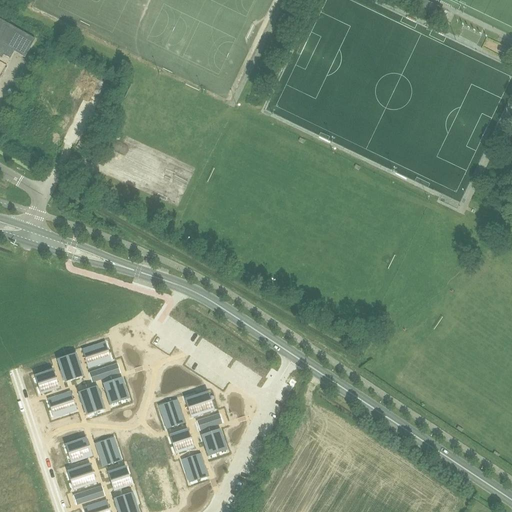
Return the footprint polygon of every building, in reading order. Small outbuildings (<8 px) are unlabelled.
[(125,0),(150,16),(159,4),(173,11),(161,37),(190,52),(213,4),(207,1),(207,0),(125,0)] [(445,13),(418,0),(407,0),(405,5),(441,23),(445,13)] [(3,55),(9,59),(13,52),(24,58),(34,40),(0,20),(0,58),(1,59),(3,55)] [(103,344),(82,351),(85,359),(106,352),(103,344)] [(106,353),(85,360),(88,368),(109,361),(106,353)] [(76,356),(68,359),(75,380),(83,377),(76,356)] [(66,360),(58,362),(65,383),(73,380),(66,360)] [(117,365),(88,374),(91,383),(120,374),(117,365)] [(53,371),(37,377),(39,384),(56,379),(53,371)] [(121,379),(113,382),(120,401),(127,398),(121,379)] [(56,381),(40,386),(42,394),(59,388),(56,381)] [(112,382),(104,385),(110,404),(118,401),(112,382)] [(96,388),(88,390),(95,411),(103,409),(96,388)] [(87,391),(79,393),(86,414),(94,412),(87,391)] [(70,393),(49,400),(52,408),(73,401),(70,393)] [(206,394),(185,401),(187,409),(208,402),(206,394)] [(74,402),(53,409),(55,417),(76,410),(74,402)] [(177,403),(169,405),(176,426),(184,424),(177,403)] [(209,403),(188,410),(191,418),(211,411),(209,403)] [(167,406),(160,408),(167,429),(174,427),(167,406)] [(219,415),(196,423),(199,431),(222,424),(219,415)] [(187,431),(171,436),(173,444),(190,439),(187,431)] [(219,431),(211,433),(218,452),(225,449),(219,431)] [(210,434),(202,436),(208,455),(216,453),(210,434)] [(86,439),(67,446),(69,453),(88,447),(86,439)] [(190,440),(174,446),(177,454),(193,448),(190,440)] [(114,441),(106,443),(113,464),(121,461),(114,441)] [(104,444),(96,446),(103,467),(111,465),(104,444)] [(89,449),(70,455),(73,463),(91,457),(89,449)] [(199,455),(192,457),(199,478),(206,476),(199,455)] [(190,458),(182,460),(189,481),(197,479),(190,458)] [(90,466),(69,473),(72,480),(93,473),(90,466)] [(124,469),(108,474),(110,482),(127,477),(124,469)] [(93,475),(72,482),(75,490),(96,483),(93,475)] [(127,478),(111,484),(113,491),(130,486),(127,478)] [(102,487),(73,497),(76,505),(105,496),(102,487)] [(137,511),(131,494),(124,496),(128,511),(137,511)] [(126,511),(122,497),(114,500),(118,511),(126,511)] [(106,502),(85,509),(86,511),(100,511),(109,509),(106,502)]
